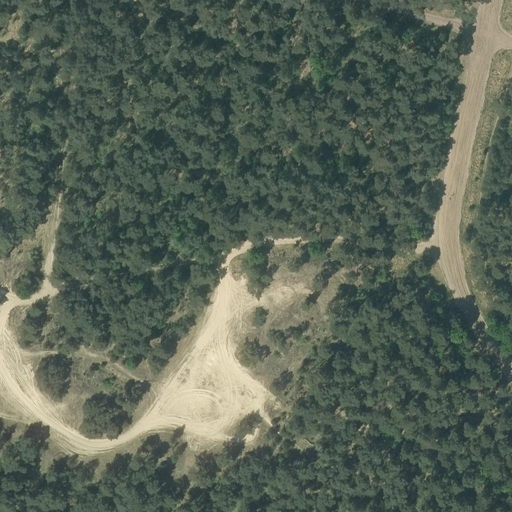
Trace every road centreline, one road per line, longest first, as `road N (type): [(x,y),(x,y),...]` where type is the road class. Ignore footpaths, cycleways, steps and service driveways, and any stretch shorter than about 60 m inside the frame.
road 1 (track): [(511,371),(451,275),(439,230),(488,0)]
road 2 (track): [(86,0),(46,249),(46,295),(2,303),(0,339)]
road 3 (track): [(0,342),(20,404),(185,481),(221,511)]
road 4 (track): [(344,0),(511,42)]
